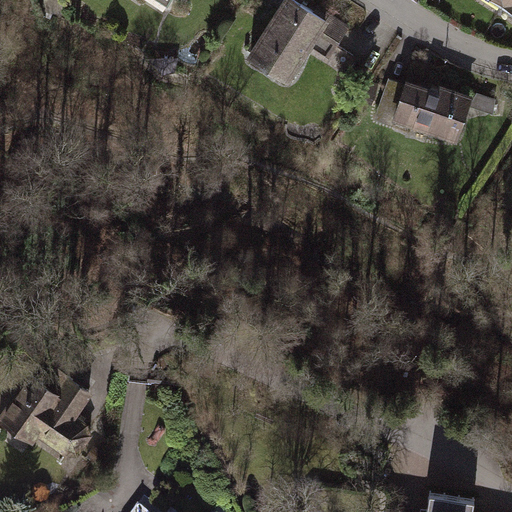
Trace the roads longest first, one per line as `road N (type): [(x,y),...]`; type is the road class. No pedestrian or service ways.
road 1 (residential): [(511,494),(467,460),(143,341)]
road 2 (residential): [(511,63),(466,49),(388,0)]
